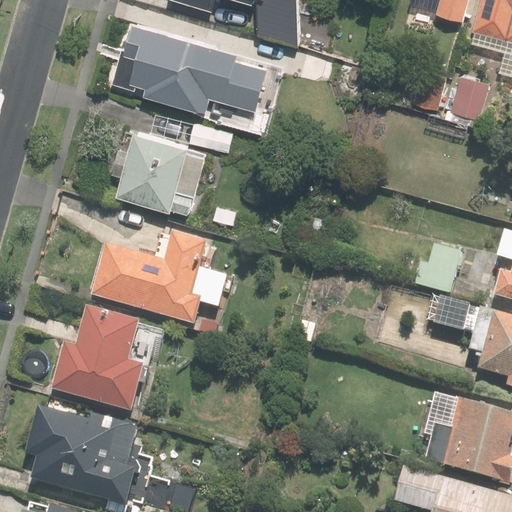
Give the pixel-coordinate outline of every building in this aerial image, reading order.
[(239,0),(255,4),(257,35),(297,47),(292,0),(239,0)] [(470,0),(438,0),(435,16),(464,23),(470,0)] [(511,0),(481,0),(473,32),(511,42),(511,0)] [(207,113),(211,99),(254,111),(265,69),(223,57),(224,51),(158,33),(141,95),(207,113)] [(412,103),(439,110),(448,77),(422,70),(412,103)] [(488,86),(460,79),(450,114),(478,122),(488,86)] [(234,137),(154,115),(149,132),(230,153),(234,137)] [(132,134),(127,151),(118,148),(111,172),(121,174),(115,197),(187,217),(205,154),(132,134)] [(236,213),(215,208),(211,222),(232,228),(236,213)] [(330,221),(316,218),(310,238),(324,242),(330,221)] [(511,236),(508,236),(491,299),(511,304),(511,236)] [(205,246),(171,238),(164,264),(105,248),(90,301),(194,329),(200,307),(219,312),(227,280),(198,273),(205,246)] [(461,256),(428,247),(417,287),(450,296),(461,256)] [(511,323),(438,303),(431,327),(473,338),(468,355),(482,358),(478,374),(509,382),(507,392),(511,392),(511,323)] [(140,370),(126,367),(138,326),(85,311),(74,353),(62,350),(51,393),(129,413),(140,370)] [(316,327),(304,323),(299,342),(311,345),(316,327)] [(511,469),(511,417),(439,398),(422,463),(508,486),(511,469)] [(48,412),(47,415),(37,412),(25,458),(34,460),(29,482),(126,508),(145,439),(48,412)] [(511,511),(511,503),(438,484),(409,476),(400,507),(418,511),(511,511)] [(62,511),(30,503),(27,511),(62,511)]
